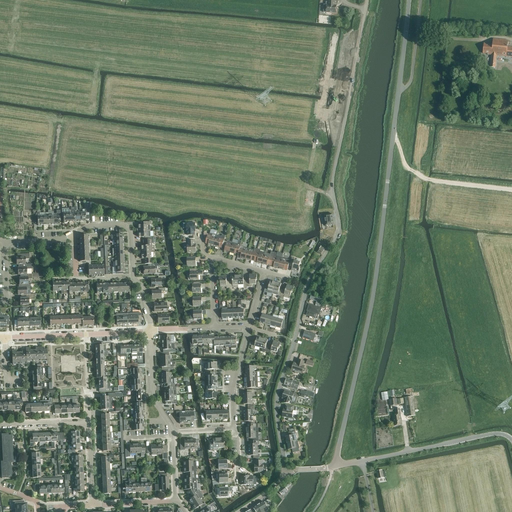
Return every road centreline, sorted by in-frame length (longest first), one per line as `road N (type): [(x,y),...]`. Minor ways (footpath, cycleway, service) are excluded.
road 1 (residential): [(285,477),(279,391),(309,282),(338,235),(332,176),(367,0)]
road 2 (unclassified): [(332,466),(372,290),(408,0)]
road 3 (unclassified): [(332,466),(496,433),(511,439)]
road 4 (residential): [(151,331),(143,286),(132,277),(128,228),(72,233)]
road 5 (track): [(511,189),(428,180),(406,166),(392,132)]
road 6 (residential): [(5,337),(151,331)]
